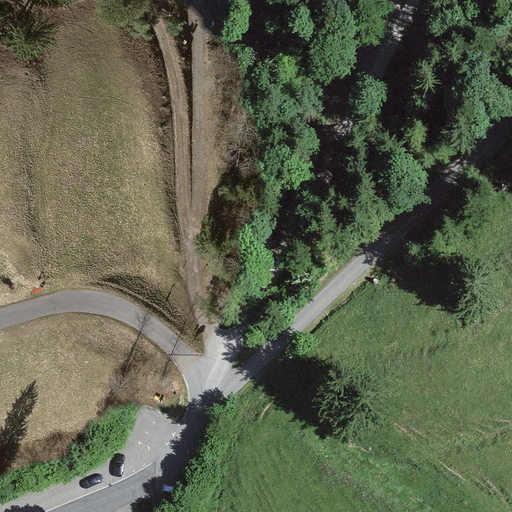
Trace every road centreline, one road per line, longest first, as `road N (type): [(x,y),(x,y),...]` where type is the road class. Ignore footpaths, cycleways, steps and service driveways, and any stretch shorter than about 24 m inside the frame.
road 1 (track): [(203,388),(414,0)]
road 2 (unclassified): [(77,511),(171,462),(198,421),(201,378),(159,333),(117,308),(70,301),(0,317)]
road 3 (track): [(147,0),(176,74),(193,278),(219,365)]
road 4 (track): [(191,0),(199,131),(191,250)]
